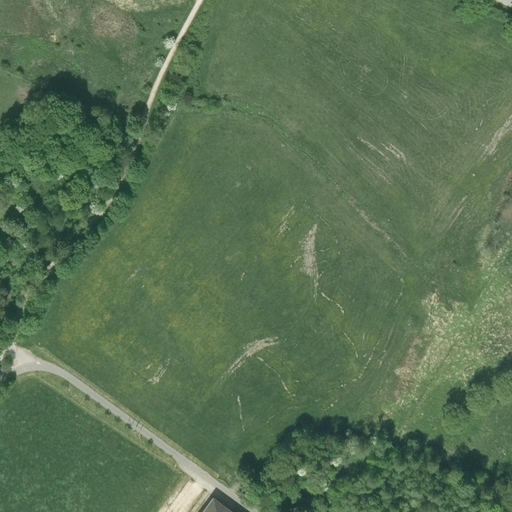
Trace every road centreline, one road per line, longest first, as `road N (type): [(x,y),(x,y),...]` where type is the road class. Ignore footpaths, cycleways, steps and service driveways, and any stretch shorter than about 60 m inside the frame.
road 1 (track): [(0,365),(45,278),(120,191),(170,62),(204,0)]
road 2 (unclassified): [(0,378),(44,366),(68,376),(257,511)]
